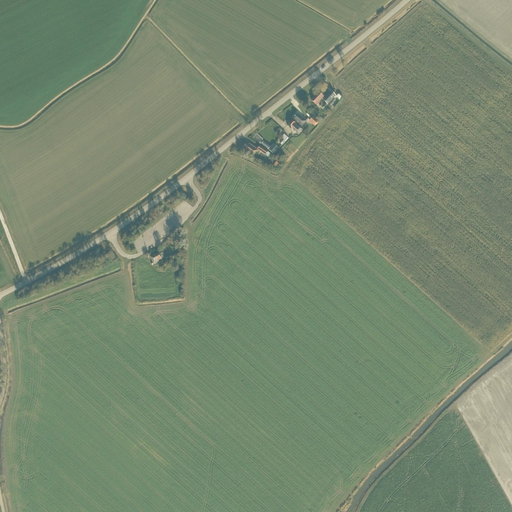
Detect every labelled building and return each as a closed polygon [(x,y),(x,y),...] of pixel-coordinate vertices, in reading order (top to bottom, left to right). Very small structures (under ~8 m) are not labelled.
[(325,99),(323,98),(324,97),(319,93),(311,101),(317,106),(320,103),(319,102),(322,100),(327,105),(336,97),(332,92),(325,99)] [(297,114),(293,120),(298,124),(301,127),(306,122),(297,114)] [(310,122),(314,126),(318,122),(313,118),(310,122)] [(298,124),(293,120),(287,126),(292,130),(299,135),(299,134),(303,130),(297,125),(298,124)] [(284,140),(284,141),(281,144),(282,146),(286,142),(289,139),(287,137),(284,140)] [(256,154),(258,156),(260,152),(270,159),(272,155),(268,152),(260,146),(258,150),(249,144),(249,145),(245,143),(242,148),(246,151),(246,152),(253,157),(256,154)] [(268,150),(274,154),(279,149),(273,144),(268,150)] [(274,166),(278,169),(282,164),(278,160),(274,166)] [(155,256),(154,255),(150,257),(154,264),(159,262),(159,261),(162,259),(159,254),(155,256)]
